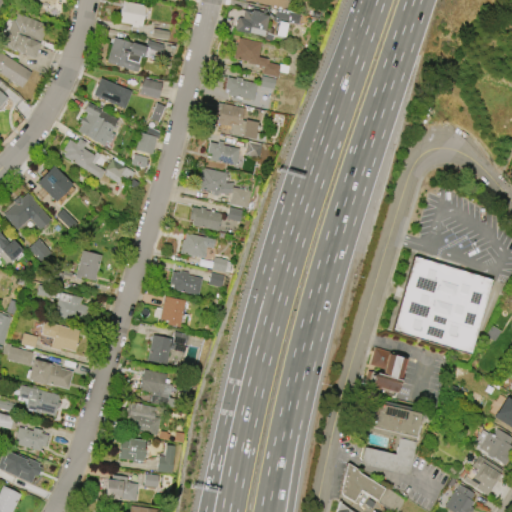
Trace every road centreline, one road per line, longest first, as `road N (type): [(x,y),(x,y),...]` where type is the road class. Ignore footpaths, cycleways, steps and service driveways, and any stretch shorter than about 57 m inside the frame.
road 1 (residential): [(210,0),(52,511)]
road 2 (residential): [(315,511),(358,333),(408,178),(416,161),(445,150)]
road 3 (motorway): [(302,347),(412,0)]
road 4 (motorway): [(295,238),(203,511)]
road 5 (motorway): [(295,238),(228,511)]
road 6 (residential): [(86,0),(55,93),(0,170)]
road 7 (motorway): [(375,0),(315,177)]
road 8 (motorway): [(267,511),(302,347)]
road 9 (motorway): [(287,511),(302,347)]
